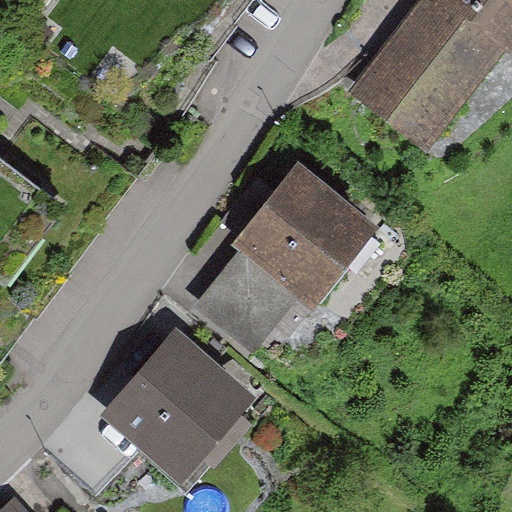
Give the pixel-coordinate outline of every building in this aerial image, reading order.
[(192,0),(161,0),(179,15),(192,0)] [(511,0),(434,0),(437,2),(350,95),(428,168),(511,77),(511,0)] [(299,175),(234,249),(314,319),(380,245),(299,175)] [(0,178),(0,294),(57,225),(0,178)] [(175,332),(105,410),(175,473),(245,395),(175,332)] [(22,511),(12,501),(0,511),(22,511)]
